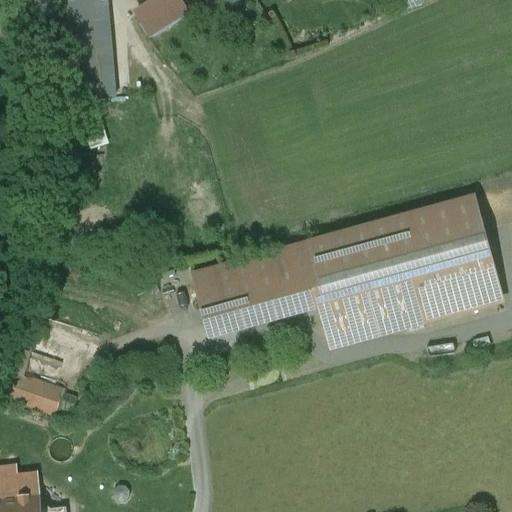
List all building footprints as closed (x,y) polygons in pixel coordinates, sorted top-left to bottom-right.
[(110,0),(69,2),(72,52),(93,51),(94,74),(114,73),(110,0)] [(179,0),(150,0),(131,12),(149,40),(189,14),(179,0)] [(102,125),(86,131),(91,148),(107,143),(102,125)] [(475,199),(193,277),(206,325),(323,293),(335,339),(418,317),(501,294),(484,231),(475,199)] [(64,394),(3,373),(0,382),(0,397),(56,416),(64,394)] [(36,478),(16,480),(15,470),(0,471),(0,476),(1,482),(2,482),(5,511),(67,511),(67,509),(52,511),(39,501),(36,478)]
